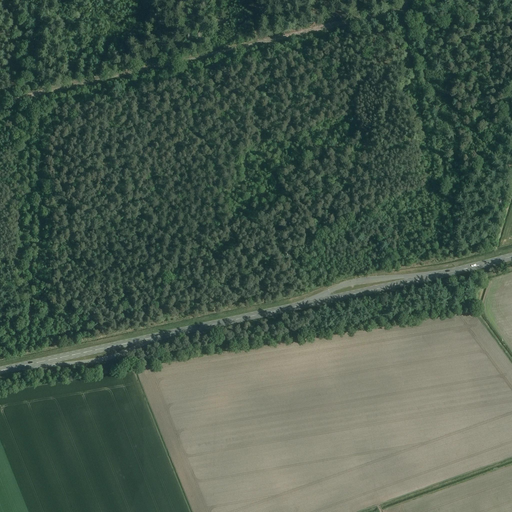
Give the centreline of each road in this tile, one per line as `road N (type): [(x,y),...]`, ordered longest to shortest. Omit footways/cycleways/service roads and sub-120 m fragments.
road 1 (primary): [(0,371),(511,256)]
road 2 (track): [(0,108),(396,11),(408,0)]
road 3 (track): [(38,0),(33,344)]
